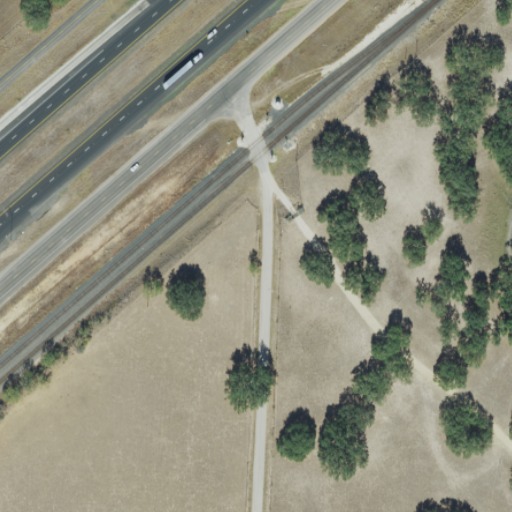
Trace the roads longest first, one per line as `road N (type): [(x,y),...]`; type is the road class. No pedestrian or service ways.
road 1 (tertiary): [(0,290),(335,0)]
road 2 (residential): [(254,511),(268,192),(233,90)]
road 3 (motorway): [(0,224),(256,0)]
road 4 (motorway): [(170,0),(0,148)]
road 5 (tertiary): [(97,0),(0,85)]
